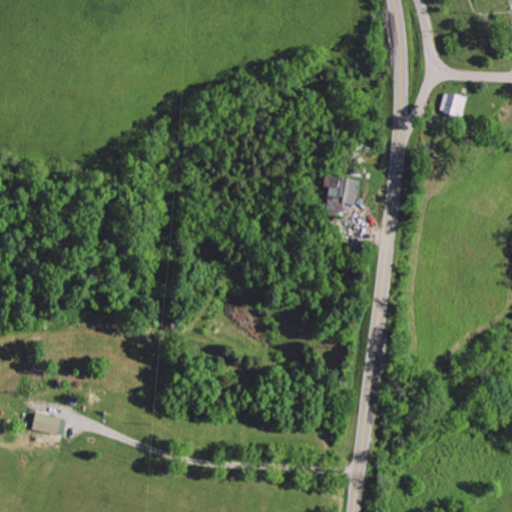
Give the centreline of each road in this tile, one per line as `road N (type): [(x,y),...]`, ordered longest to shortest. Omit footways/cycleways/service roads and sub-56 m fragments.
road 1 (primary): [(356,511),(401,152),(397,0)]
road 2 (residential): [(401,152),(438,81),(511,78)]
